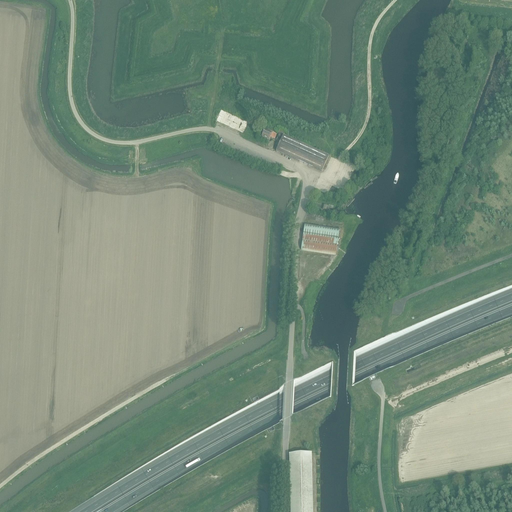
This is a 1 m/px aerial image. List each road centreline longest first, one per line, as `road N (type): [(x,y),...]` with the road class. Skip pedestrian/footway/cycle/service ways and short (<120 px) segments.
road 1 (unclassified): [(288,383),(301,171),(215,130),(124,143),(92,134),(70,95),(69,0)]
road 2 (motorway): [(511,294),(260,406),(84,511)]
road 3 (motorway): [(105,511),(265,416),(511,306)]
road 4 (track): [(397,0),(374,25),(366,122),(322,187),(305,186)]
road 5 (unclassified): [(288,383),(284,511)]
road 6 (unclassified): [(384,511),(379,388)]
